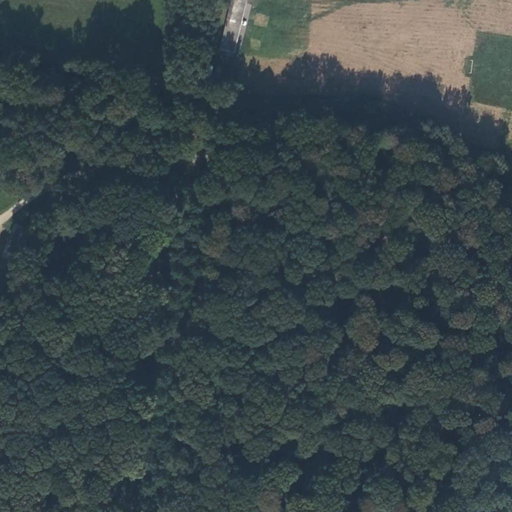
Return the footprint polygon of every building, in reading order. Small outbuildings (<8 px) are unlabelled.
[(242,0),(226,0),(221,25),(236,28),(242,0)] [(458,0),(457,14),(470,15),(470,0),(458,0)] [(236,28),(221,25),(215,50),(231,53),(236,28)] [(511,89),(502,87),(500,98),(511,100),(511,89)] [(511,112),(497,107),(493,117),(510,124),(511,119),(511,112)]
